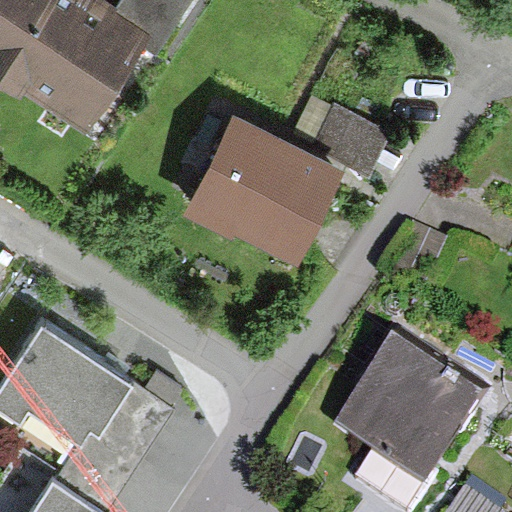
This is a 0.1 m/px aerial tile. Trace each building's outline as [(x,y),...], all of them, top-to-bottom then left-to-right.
[(0,0),(0,59),(91,117),(153,19),(119,0),(0,0)] [(170,29),(188,0),(119,0),(153,19),(170,29)] [(372,161),(392,120),(339,95),(319,136),(347,149),(372,161)] [(199,186),(305,236),(347,149),(319,136),(240,99),(199,186)] [(344,411),(431,472),(497,378),(410,317),(344,411)] [(169,407),(35,322),(0,377),(0,416),(12,424),(20,413),(72,446),(79,436),(130,468),(169,407)] [(79,436),(72,446),(48,484),(44,481),(24,511),(101,511),(130,468),(79,436)] [(451,511),(511,511),(511,503),(474,478),(451,511)]
